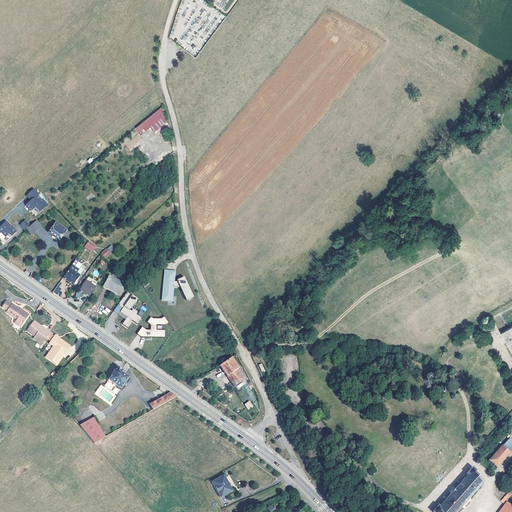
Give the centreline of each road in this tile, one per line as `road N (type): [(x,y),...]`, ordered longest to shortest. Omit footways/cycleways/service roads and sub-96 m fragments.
road 1 (unclassified): [(250,441),(268,407),(187,239),(178,137),(162,74),(176,0)]
road 2 (track): [(238,344),(511,74)]
road 3 (secondary): [(250,441),(0,265)]
